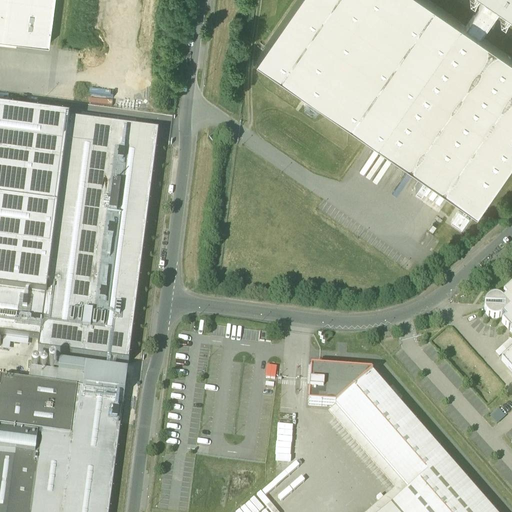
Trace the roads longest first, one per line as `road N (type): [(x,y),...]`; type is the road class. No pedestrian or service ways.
road 1 (unclassified): [(167,302),(335,323),(401,316),(438,298),(511,233)]
road 2 (unclassified): [(204,0),(167,302)]
road 3 (unclassified): [(167,302),(135,511)]
